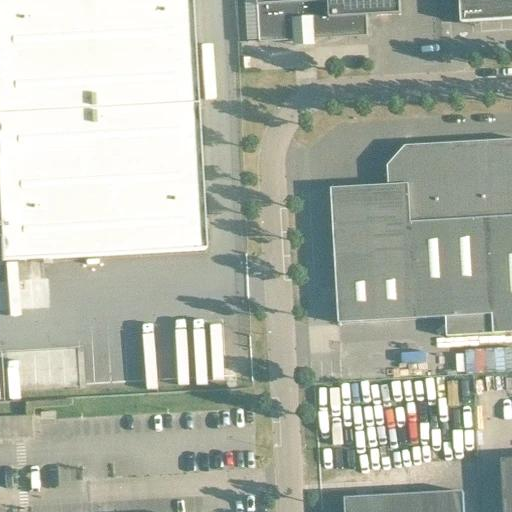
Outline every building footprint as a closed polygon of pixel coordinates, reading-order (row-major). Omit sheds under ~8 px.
[(0,0),(0,261),(204,251),(190,0),(0,0)] [(260,43),(368,36),(367,16),(401,14),(400,0),(257,0),(259,23),(260,43)] [(511,0),(459,0),(461,23),(511,20),(511,0)] [(511,140),(405,146),(388,166),(389,186),(396,321),(446,318),(447,336),(511,332),(511,140)] [(389,186),(331,189),(339,324),(359,323),(396,321),(389,186)] [(0,438),(33,437),(32,414),(0,415),(0,438)] [(503,511),(511,511),(511,458),(501,459),(503,511)] [(464,511),(463,492),(364,497),(344,498),(345,511),(464,511)]
